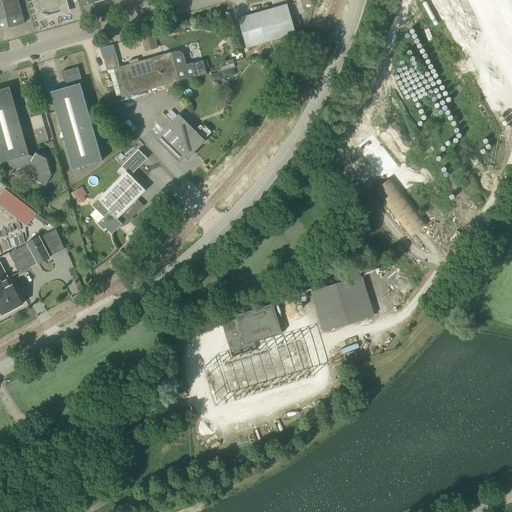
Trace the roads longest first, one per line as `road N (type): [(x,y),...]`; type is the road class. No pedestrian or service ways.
road 1 (unclassified): [(0,367),(217,235),(296,141),(365,0)]
road 2 (unclassified): [(0,57),(207,0)]
